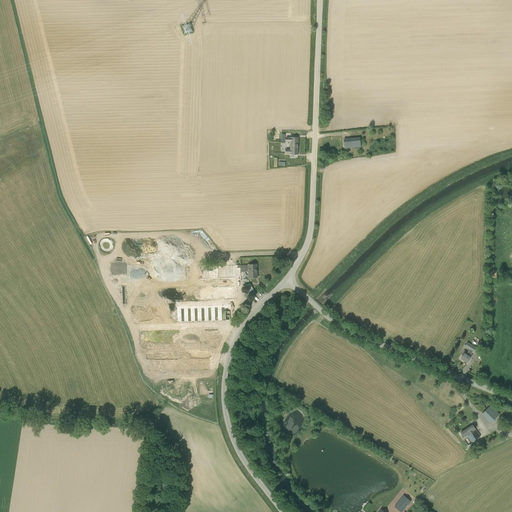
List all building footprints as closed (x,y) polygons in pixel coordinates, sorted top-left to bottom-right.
[(290,142),(290,146),(298,146),(298,138),(290,137),(290,138),(286,137),(286,142),(290,142)] [(360,137),(344,139),(345,148),(361,147),(360,137)] [(297,155),(298,146),(290,146),(290,150),(286,149),(286,154),(290,154),(297,155)] [(111,247),(113,247),(113,239),(101,239),(101,251),(111,252),(111,247)] [(122,302),(170,301),(170,308),(135,309),(136,324),(174,322),(174,330),(139,331),(140,348),(176,346),(177,355),(149,356),(150,372),(209,370),(209,354),(179,355),(179,346),(218,345),(217,329),(203,330),(203,329),(187,330),(186,327),(181,327),(181,328),(180,328),(180,329),(178,329),(178,322),(230,320),(230,310),(233,310),(233,306),(230,306),(175,307),(175,301),(237,299),(237,285),(240,285),(240,279),(240,280),(240,272),(248,272),(248,278),(257,278),(257,264),(248,265),(240,266),(240,265),(127,268),(127,263),(108,264),(109,283),(127,282),(169,282),(169,285),(121,287),(122,302)] [(473,353),(477,348),(471,344),(467,342),(464,346),(469,349),(467,354),(464,352),(461,359),(467,363),(471,357),(470,356),(472,352),(473,353)] [(499,414),(490,405),(482,414),(491,423),(499,414)] [(461,433),(463,437),(466,435),(471,442),(480,436),(472,425),(461,433)] [(403,495),(394,506),(400,511),(401,511),(410,501),(403,495)]
